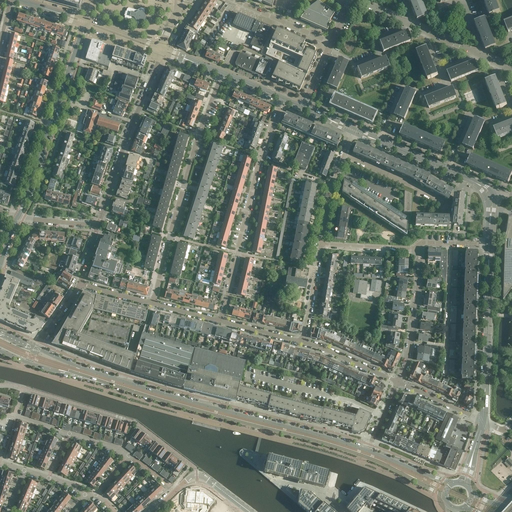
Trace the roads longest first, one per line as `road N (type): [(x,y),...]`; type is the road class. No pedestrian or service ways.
road 1 (secondary): [(26,362),(363,456)]
road 2 (secondary): [(366,450),(154,391),(36,348)]
road 3 (residential): [(152,304),(222,73)]
road 4 (residential): [(220,321),(256,172),(283,99)]
road 5 (tertiary): [(83,24),(17,216)]
road 6 (tertiary): [(97,227),(160,50)]
road 7 (secondary): [(482,422),(488,244)]
road 8 (residential): [(417,246),(418,282),(397,382)]
road 9 (residential): [(325,55),(334,59),(317,103),(384,132)]
